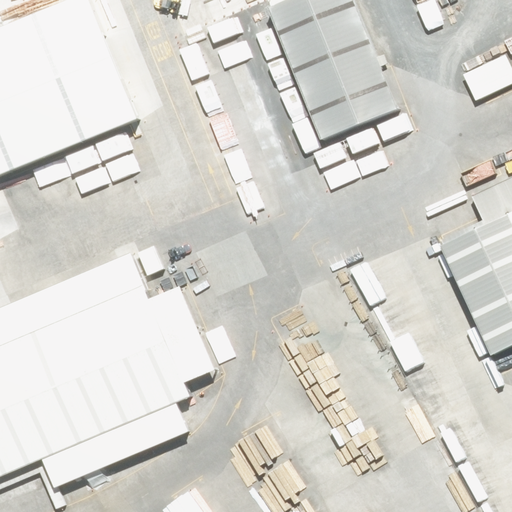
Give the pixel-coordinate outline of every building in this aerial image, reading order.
[(0,175),(134,120),(84,0),(69,0),(0,28),(0,175)] [(387,116),(340,0),(280,0),(257,10),(312,146),(387,116)] [(511,345),(511,74),(509,76),(511,82),(511,198),(432,230),(483,357),(511,345)] [(245,121),(221,131),(248,196),(272,186),(245,121)] [(192,236),(161,251),(175,281),(206,266),(192,236)] [(134,288),(0,342),(0,471),(179,399),(134,288)]
